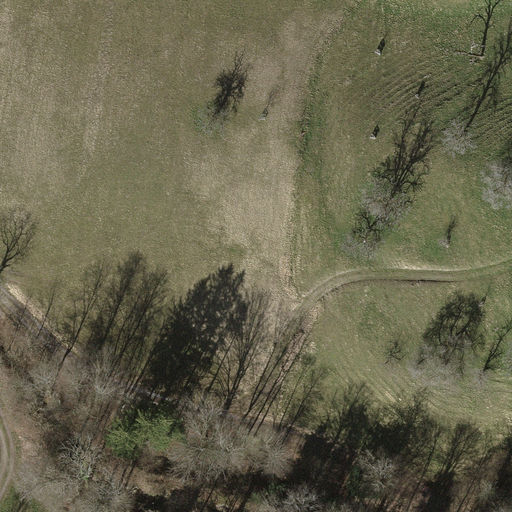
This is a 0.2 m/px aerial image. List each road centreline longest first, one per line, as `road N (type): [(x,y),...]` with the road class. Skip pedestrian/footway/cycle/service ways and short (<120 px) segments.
road 1 (track): [(0,290),(66,352),(166,401),(372,469),(432,498),(434,511)]
road 2 (track): [(242,421),(308,293),(344,272),(480,268)]
